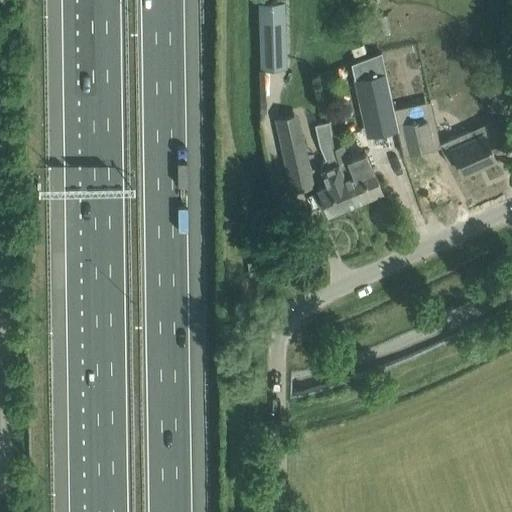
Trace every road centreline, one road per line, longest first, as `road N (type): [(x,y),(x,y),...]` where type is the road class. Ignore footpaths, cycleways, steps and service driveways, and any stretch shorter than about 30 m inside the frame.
road 1 (motorway): [(97,0),(105,511)]
road 2 (motorway): [(163,511),(159,0)]
road 3 (unclassified): [(0,488),(8,470),(2,0)]
road 4 (unclassified): [(276,511),(275,358),(291,317),(309,301),(511,209)]
